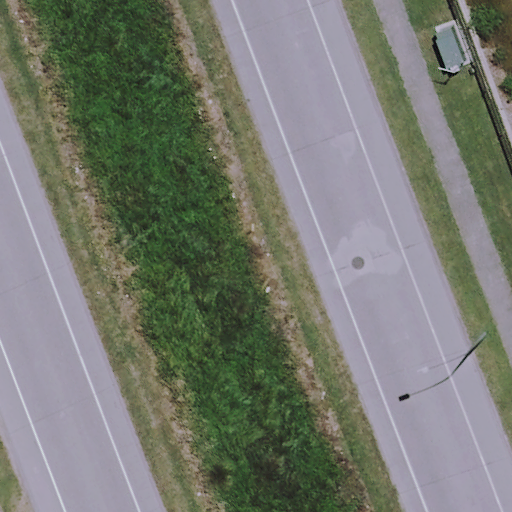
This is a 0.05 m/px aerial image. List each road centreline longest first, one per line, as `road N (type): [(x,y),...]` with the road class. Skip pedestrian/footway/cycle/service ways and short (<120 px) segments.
road 1 (tertiary): [(275,0),(473,511)]
road 2 (tertiary): [(101,511),(0,253)]
